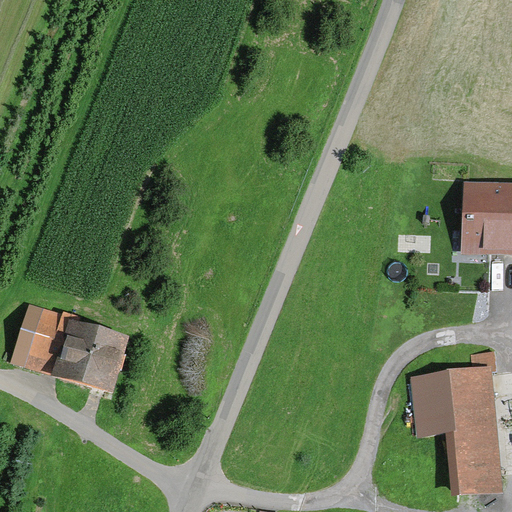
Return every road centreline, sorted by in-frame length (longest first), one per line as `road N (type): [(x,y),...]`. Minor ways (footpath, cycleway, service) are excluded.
road 1 (residential): [(196,485),(394,0)]
road 2 (residential): [(511,335),(453,334),(402,355),(383,386),(366,460),(342,493),(286,500),(196,485)]
road 3 (residential): [(196,485),(156,471),(0,380)]
